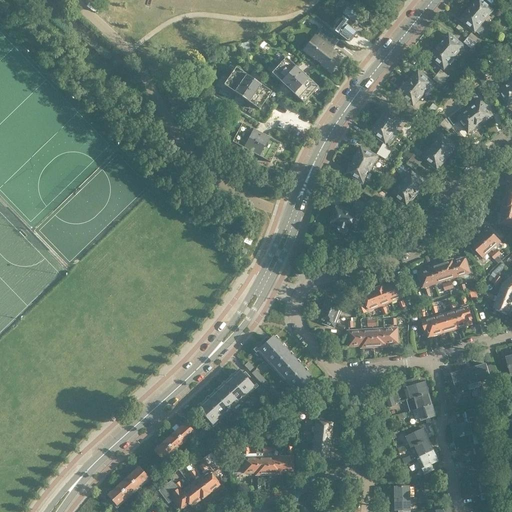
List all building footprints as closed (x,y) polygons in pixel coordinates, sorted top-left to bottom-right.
[(477,0),(470,9),(483,20),(492,9),(481,0),(477,0)] [(349,6),(344,12),(355,20),(360,14),(349,6)] [(483,20),(470,9),(461,20),(474,31),(483,20)] [(345,14),(334,27),(349,40),(358,30),(348,22),(351,19),(345,14)] [(307,54),(307,55),(330,73),(330,72),(336,65),(337,65),(342,59),(332,51),(332,50),(329,47),(331,44),(332,45),(337,39),(338,39),(328,31),(327,31),(320,40),(319,40),(307,54)] [(467,38),(476,45),(480,40),(472,33),(467,38)] [(439,45),(453,56),(461,46),(448,35),(439,45)] [(476,45),(467,38),(464,42),(468,45),(472,49),(476,45)] [(248,42),(238,44),(240,52),(250,50),(248,42)] [(453,56),(439,45),(430,57),(443,67),(453,56)] [(285,58),(271,74),(303,103),(317,87),(285,58)] [(223,85),(259,110),(271,92),(235,68),(223,85)] [(474,75),(483,84),(488,79),(479,70),(474,75)] [(408,83),(422,94),(430,83),(417,72),(408,83)] [(438,76),(447,83),(450,79),(442,72),(438,76)] [(447,83),(438,76),(435,80),(443,87),(447,83)] [(422,94),(408,83),(400,94),(413,104),(422,94)] [(511,102),(511,83),(499,90),(507,105),(511,102)] [(480,91),(486,100),(491,96),(485,88),(480,91)] [(198,107),(201,97),(193,95),(190,105),(198,107)] [(469,110),(479,123),(491,115),(481,101),(469,110)] [(407,111),(415,118),(419,113),(411,106),(407,111)] [(379,120),(393,130),(401,119),(388,109),(379,120)] [(479,123),(469,110),(458,118),(468,132),(479,123)] [(415,118),(407,111),(403,116),(412,122),(415,118)] [(444,120),(451,128),(456,123),(449,116),(444,120)] [(393,130),(379,120),(371,132),(385,142),(393,130)] [(451,128),(444,120),(440,124),(447,132),(451,128)] [(231,143),(270,163),(280,144),(248,127),(241,124),(231,143)] [(432,147),(445,158),(454,147),(441,136),(432,147)] [(380,149),(389,155),(392,149),(383,143),(380,149)] [(445,158),(432,147),(423,157),(437,168),(445,158)] [(354,161),(369,169),(376,157),(361,149),(354,161)] [(389,155),(380,149),(377,154),(386,159),(389,155)] [(410,160),(418,166),(423,161),(415,154),(414,155),(408,150),(404,153),(411,159),(410,160)] [(418,166),(410,160),(407,164),(415,170),(418,166)] [(369,169),(354,161),(347,173),(362,181),(369,169)] [(401,184),(415,195),(424,184),(411,173),(401,184)] [(415,195),(401,184),(393,194),(406,205),(415,195)] [(363,191),(372,196),(375,191),(367,186),(363,191)] [(375,191),(372,196),(372,197),(369,202),(378,208),(385,197),(375,191)] [(504,211),(511,212),(511,201),(505,199),(502,210),(504,211)] [(331,225),(338,227),(338,228),(340,232),(345,233),(348,232),(348,230),(355,233),(365,203),(356,200),(354,207),(346,205),(345,209),(337,207),(331,225)] [(511,212),(504,211),(501,222),(511,225),(511,212)] [(480,237),(498,257),(502,254),(495,245),(500,241),(489,229),(480,237)] [(498,257),(480,237),(472,245),(482,256),(488,252),(495,260),(498,257)] [(453,263),(457,276),(469,272),(465,259),(453,263)] [(457,276),(453,263),(452,261),(443,263),(447,279),(457,276)] [(431,269),(435,283),(446,279),(447,283),(443,284),(445,291),(450,289),(448,283),(447,279),(443,263),(430,267),(431,269)] [(490,276),(500,283),(502,278),(497,275),(506,266),(502,263),(493,272),(490,276)] [(435,283),(431,269),(419,273),(423,286),(435,283)] [(500,283),(490,276),(489,278),(489,281),(498,286),(500,283)] [(503,285),(511,290),(511,276),(503,284),(503,285)] [(386,286),(391,300),(401,297),(396,282),(386,286)] [(498,296),(511,301),(511,290),(503,285),(498,296)] [(385,286),(375,290),(381,305),(391,300),(386,286),(385,286)] [(381,305),(375,290),(374,290),(363,295),(369,309),(381,305)] [(511,305),(511,301),(498,296),(489,293),(487,298),(496,301),(494,308),(509,314),(511,305)] [(323,310),(338,316),(343,304),(328,298),(323,310)] [(368,312),(364,303),(357,306),(361,315),(362,314),(363,318),(369,315),(367,312),(368,312)] [(434,318),(438,333),(449,330),(445,314),(438,316),(438,313),(436,307),(431,308),(433,314),(434,318)] [(457,311),(461,326),(471,324),(469,319),(472,318),(469,307),(457,311)] [(338,316),(323,310),(319,321),(344,331),(345,326),(336,322),(338,316)] [(461,326),(457,311),(445,314),(449,330),(461,326)] [(361,331),(362,345),(362,347),(375,347),(372,317),(368,318),(368,331),(361,331)] [(438,333),(434,318),(423,321),(426,331),(428,331),(429,336),(438,333)] [(385,330),(386,343),(398,343),(397,329),(385,330)] [(386,343),(385,330),(373,330),(375,347),(385,346),(385,344),(386,343)] [(349,332),(350,346),(362,345),(361,331),(349,332)] [(253,350),(263,361),(281,345),(276,340),(274,341),(272,339),(273,338),(272,337),(268,341),(266,338),(253,350)] [(288,353),(281,345),(263,361),(270,369),(288,353)] [(295,361),(288,353),(270,369),(277,377),(295,361)] [(303,369),(295,361),(277,377),(285,385),(303,369)] [(475,367),(479,381),(491,377),(486,364),(475,367)] [(463,371),(467,384),(479,381),(475,367),(463,371)] [(310,377),(303,369),(285,385),(292,394),(300,386),(304,383),(308,380),(310,377)] [(243,376),(238,371),(230,378),(247,396),(254,389),(257,386),(246,373),(243,376)] [(469,388),(467,384),(463,371),(451,374),(457,392),(469,388)] [(415,397),(429,393),(426,381),(420,383),(418,377),(406,381),(411,399),(415,397)] [(247,396),(230,378),(222,385),(239,404),(247,396)] [(239,404),(222,385),(214,393),(231,411),(239,404)] [(392,392),(395,403),(400,402),(397,390),(392,392)] [(489,399),(487,392),(477,394),(480,405),(486,403),(485,400),(489,399)] [(231,411),(214,393),(206,400),(223,418),(231,411)] [(415,397),(418,408),(433,404),(429,393),(415,397)] [(318,402),(321,407),(331,401),(328,396),(318,402)] [(223,418),(206,400),(197,408),(214,426),(223,418)] [(433,404),(418,408),(422,420),(436,416),(433,404)] [(390,412),(391,417),(405,412),(403,408),(390,412)] [(455,413),(457,422),(474,418),(472,409),(455,413)] [(405,412),(391,417),(393,422),(407,418),(405,412)] [(314,432),(330,434),(331,423),(315,421),(314,432)] [(452,425),(454,437),(473,433),(470,421),(452,425)] [(173,432),(183,442),(193,433),(184,423),(173,432)] [(207,426),(198,434),(206,443),(215,434),(207,426)] [(415,446),(429,438),(424,427),(406,435),(412,447),(415,445),(415,446)] [(485,444),(498,441),(502,440),(500,429),(495,430),(496,435),(491,436),(491,437),(484,438),(485,444)] [(163,441),(172,452),(183,442),(173,432),(163,441)] [(314,432),(313,444),(330,446),(331,435),(330,435),(330,434),(314,432)] [(473,433),(454,437),(457,449),(472,445),(469,434),(473,433)] [(434,449),(429,438),(415,446),(420,456),(434,449)] [(172,452),(163,441),(153,451),(162,461),(172,452)] [(330,446),(313,444),(311,456),(328,458),(329,446),(330,446)] [(397,448),(400,454),(407,450),(404,445),(397,448)] [(472,445),(457,449),(459,461),(474,457),(472,445)] [(434,449),(420,456),(425,467),(439,461),(434,449)] [(223,468),(211,452),(203,459),(214,475),(223,468)] [(256,472),(256,458),(243,458),(243,472),(256,472)] [(256,458),(256,472),(256,474),(268,474),(268,458),(256,458)] [(268,458),(268,474),(278,474),(278,472),(279,472),(279,458),(268,458)] [(279,458),(279,472),(291,471),(291,458),(279,458)] [(412,460),(404,463),(407,469),(414,466),(412,460)] [(200,478),(209,491),(218,484),(208,472),(207,469),(207,468),(203,463),(199,466),(203,472),(205,474),(200,478)] [(461,473),(463,485),(479,482),(476,470),(480,469),(479,464),(466,466),(467,472),(461,473)] [(127,478),(136,487),(146,478),(137,468),(127,478)] [(190,486),(200,498),(200,499),(209,492),(209,491),(200,478),(194,470),(189,473),(196,481),(190,486)] [(127,478),(117,487),(126,496),(136,487),(127,478)] [(498,480),(497,480),(498,486),(502,485),(503,491),(506,490),(506,478),(498,480)] [(188,502),(181,493),(180,491),(176,484),(172,479),(158,490),(168,504),(174,500),(180,508),(188,502)] [(479,482),(463,485),(466,497),(473,496),(474,502),(489,499),(491,496),(490,494),(488,493),(481,494),(479,482)] [(394,486),(394,498),(409,498),(409,485),(394,486)] [(200,498),(190,486),(181,493),(188,502),(191,505),(200,498)] [(126,496),(117,487),(107,496),(116,506),(126,496)] [(409,498),(394,498),(394,511),(409,510),(409,498)]
